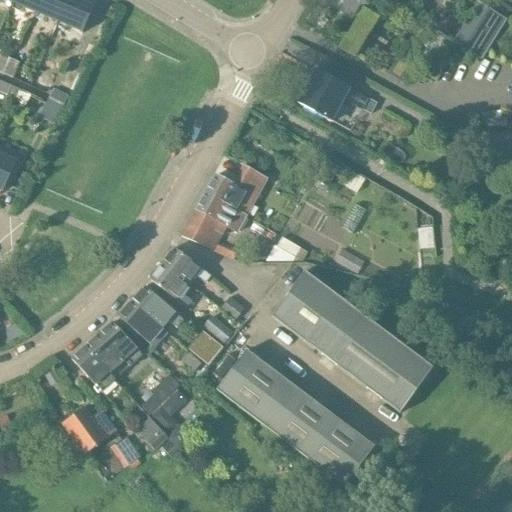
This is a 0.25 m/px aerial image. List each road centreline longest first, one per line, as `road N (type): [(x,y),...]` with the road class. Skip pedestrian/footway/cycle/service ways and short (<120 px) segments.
road 1 (residential): [(255,55),(147,257)]
road 2 (residential): [(0,373),(77,328),(147,257)]
